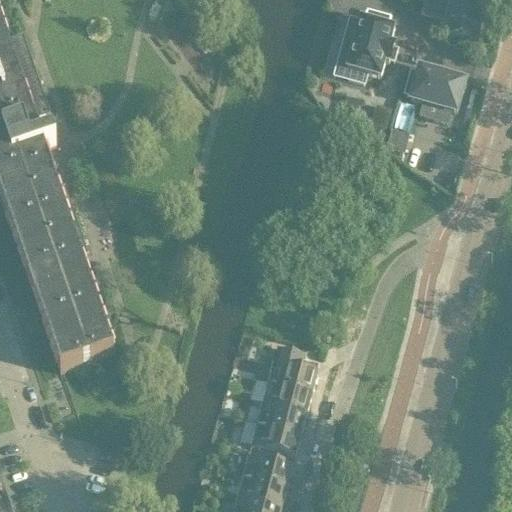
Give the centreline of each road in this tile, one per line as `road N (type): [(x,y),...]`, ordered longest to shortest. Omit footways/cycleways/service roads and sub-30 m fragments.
road 1 (residential): [(434,252),(400,265),(380,292),(315,511)]
road 2 (tertiary): [(404,511),(474,255)]
road 3 (residential): [(54,511),(0,356)]
road 4 (tertiary): [(474,255),(511,124)]
